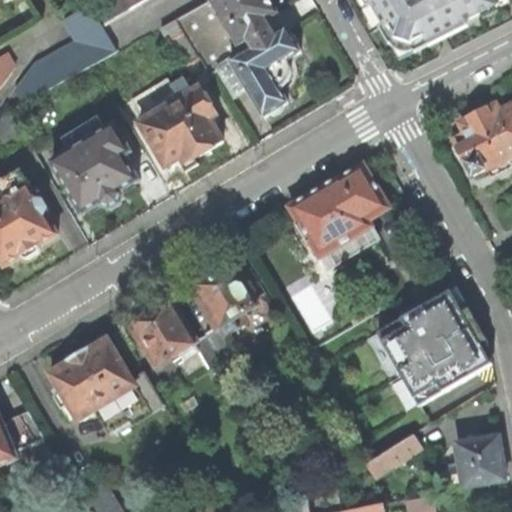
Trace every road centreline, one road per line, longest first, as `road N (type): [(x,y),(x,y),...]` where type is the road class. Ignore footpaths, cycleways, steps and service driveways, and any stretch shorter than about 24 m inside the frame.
road 1 (residential): [(0,339),(393,105)]
road 2 (residential): [(511,340),(482,261),(393,105)]
road 3 (residential): [(393,105),(511,46)]
road 4 (residential): [(330,0),(393,105)]
